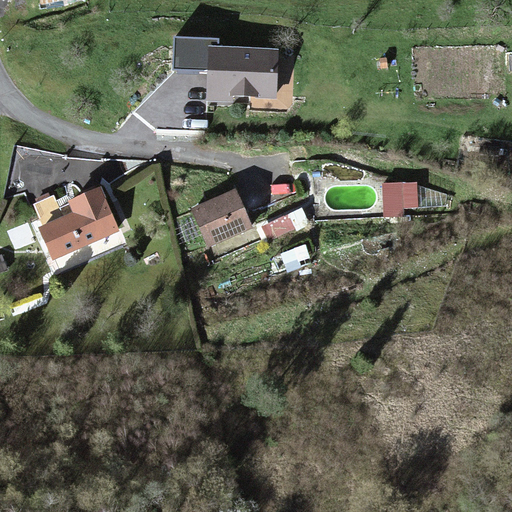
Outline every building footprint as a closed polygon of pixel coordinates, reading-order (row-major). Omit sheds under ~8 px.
[(40,0),(45,18),(83,8),(81,0),(40,0)] [(273,94),(273,51),(213,50),(214,40),(175,40),(174,66),(208,66),(208,93),(273,94)] [(381,213),(415,212),(414,178),(379,179),(381,213)] [(269,181),(268,194),(292,197),(293,184),(269,181)] [(43,254),(50,270),(126,238),(103,186),(69,201),(75,213),(39,228),(49,251),(43,254)] [(190,209),(206,244),(251,224),(235,189),(190,209)] [(258,233),(263,245),(308,225),(302,212),(258,233)] [(174,223),(182,241),(199,234),(191,216),(174,223)] [(15,250),(35,241),(26,222),(7,231),(15,250)] [(308,264),(302,248),(278,258),(284,273),(308,264)]
